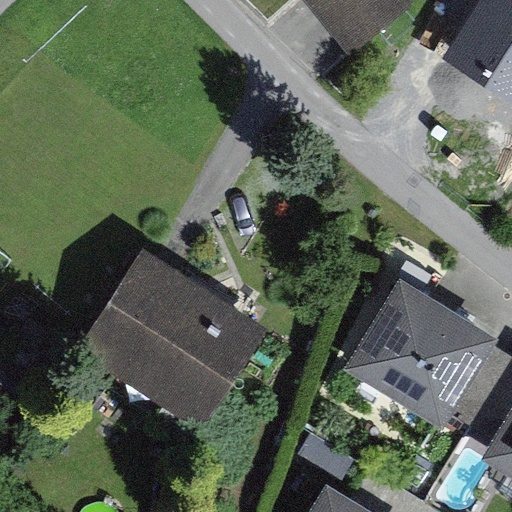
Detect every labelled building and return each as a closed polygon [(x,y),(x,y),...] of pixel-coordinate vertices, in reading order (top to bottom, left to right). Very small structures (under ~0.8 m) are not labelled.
[(421,0),(317,0),(361,55),(425,4),(421,0)] [(276,319),(152,237),(85,338),(210,420),(276,319)] [(510,340),(406,275),(350,363),(454,428),(510,340)] [(511,414),(493,446),(511,457),(511,414)] [(394,511),(333,476),(311,511),(394,511)]
